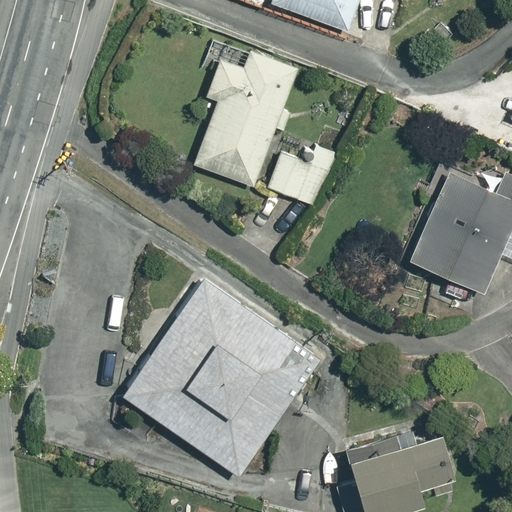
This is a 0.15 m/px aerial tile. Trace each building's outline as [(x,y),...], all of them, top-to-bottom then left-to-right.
[(276,0),(343,25),(352,0),(276,0)] [(210,91),(187,155),(253,179),(296,60),(245,42),(238,63),(213,54),(201,88),(210,91)] [(289,128),(268,184),(312,200),(332,144),(289,128)] [(447,162),(403,251),(478,287),(498,246),(511,252),(511,169),(485,157),(476,176),(447,162)] [(200,268),(118,382),(237,467),(319,353),(200,268)] [(436,422),(341,449),(359,510),(454,483),(436,422)]
